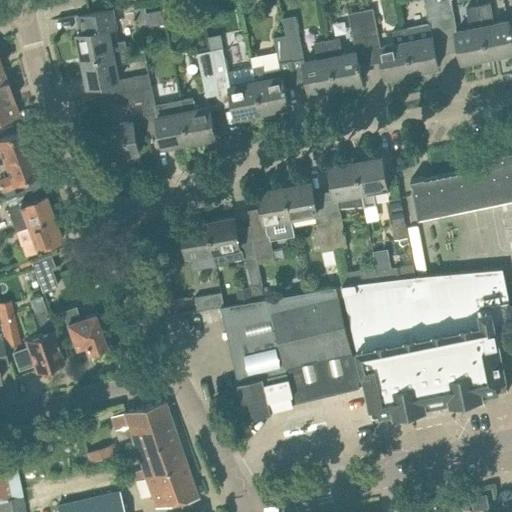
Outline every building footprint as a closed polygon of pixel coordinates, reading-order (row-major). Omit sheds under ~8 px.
[(444,35),(437,0),(425,0),(430,23),(403,28),(412,71),(439,66),(433,37),(444,35)] [(437,0),(444,35),(445,34),(444,29),(457,27),(451,0),(437,0)] [(511,37),(511,32),(511,31),(511,27),(510,27),(509,20),(494,23),(490,2),(479,5),(481,15),(489,56),(500,53),(500,58),(511,55),(511,37)] [(489,56),(481,15),(479,5),(467,7),(471,28),(457,30),(463,61),(464,61),(465,65),(478,62),(478,58),(489,56)] [(112,41),(109,28),(115,27),(111,7),(79,14),(82,32),(78,33),(83,58),(114,52),(128,50),(126,39),(112,41)] [(378,33),(373,8),(360,10),(366,35),(378,33)] [(367,44),(366,35),(360,10),(348,12),(355,47),(367,44)] [(302,49),(295,15),(283,17),(286,34),(291,60),(292,61),(304,58),(302,49)] [(412,71),(403,28),(394,30),(396,43),(380,46),(386,76),(412,71)] [(291,60),(286,34),(274,36),(279,62),(291,60)] [(220,35),(208,37),(211,51),(223,49),(220,35)] [(359,62),(357,50),(343,53),(339,37),(326,39),(330,56),(336,86),(363,81),(360,66),(362,65),(361,61),(359,62)] [(336,86),(330,56),(326,39),(314,42),(317,58),(304,61),(311,92),(336,86)] [(223,49),(211,51),(218,85),(230,83),(223,49)] [(119,79),(116,63),(130,61),(128,50),(114,52),(83,58),(89,86),(119,79)] [(219,91),(218,85),(211,51),(198,54),(206,94),(219,91)] [(0,93),(11,90),(7,80),(6,81),(1,67),(3,67),(2,66),(0,66),(0,93)] [(264,66),(252,68),(255,82),(261,111),(289,105),(285,88),(287,87),(286,83),(284,84),(281,67),(265,70),(264,66)] [(151,86),(148,73),(123,78),(126,90),(139,88),(151,86)] [(261,111),(255,82),(231,87),(237,116),(238,116),(239,121),(252,118),(251,113),(261,111)] [(189,141),(183,111),(181,99),(168,101),(171,113),(157,116),(152,85),(151,86),(139,88),(142,100),(149,135),(161,133),(163,146),(189,141)] [(142,100),(139,88),(126,90),(113,92),(115,105),(142,100)] [(0,121),(18,115),(13,100),(14,99),(11,90),(0,93),(0,121)] [(216,136),(212,116),(210,105),(196,108),(193,96),(181,99),(183,111),(189,141),(216,136)] [(140,150),(136,131),(134,120),(107,125),(113,156),(140,150)] [(30,153),(21,130),(0,137),(0,150),(4,162),(30,153)] [(419,217),(511,197),(511,149),(488,154),(490,164),(426,177),(426,175),(411,178),(419,217)] [(38,175),(30,153),(4,162),(10,176),(0,179),(0,186),(1,191),(14,186),(14,184),(38,175)] [(388,186),(386,176),(382,156),(356,161),(362,191),(364,202),(364,206),(376,204),(373,188),(388,186)] [(364,202),(362,191),(356,161),(330,166),(335,196),(338,195),(340,206),(364,202)] [(317,211),(312,181),(286,186),(291,216),(317,211)] [(12,205),(7,207),(11,217),(16,230),(28,226),(53,216),(45,194),(44,194),(40,184),(25,190),(29,200),(23,202),(23,201),(12,205)] [(291,216),(286,186),(259,191),(267,230),(282,227),(283,236),(295,234),(291,216)] [(405,223),(400,195),(388,197),(393,225),(405,223)] [(348,244),(341,210),(328,213),(330,221),(335,247),(348,244)] [(28,226),(16,230),(21,243),(25,254),(29,253),(41,248),(40,247),(62,239),(53,216),(28,226)] [(240,247),(238,236),(235,216),(208,221),(214,252),(216,265),(229,263),(226,249),(240,247)] [(214,252),(208,221),(182,226),(188,256),(214,252)] [(335,247),(330,221),(318,223),(323,249),(335,247)] [(405,225),(392,227),(395,241),(408,239),(405,225)] [(275,258),(270,232),(253,236),(257,254),(258,261),(275,258)] [(262,281),(258,261),(257,254),(244,257),(249,283),(262,281)] [(388,269),(376,271),(378,279),(414,275),(412,264),(390,268),(388,269)] [(51,267),(36,273),(42,291),(57,285),(51,267)] [(376,267),(341,274),(343,284),(378,279),(376,271),(376,267)] [(509,389),(496,322),(511,318),(511,309),(503,267),(416,275),(414,275),(378,279),(343,284),(373,416),(395,412),(395,413),(427,407),(427,405),(451,401),(451,402),(484,395),(484,394),(509,389)] [(360,386),(337,285),(252,300),(238,302),(224,305),(222,305),(239,381),(264,375),(272,407),(360,386)] [(249,288),(236,290),(238,302),(252,300),(249,288)] [(224,305),(221,290),(196,296),(198,309),(222,305),(224,305)] [(29,347),(14,353),(19,368),(34,362),(38,371),(40,370),(43,373),(52,370),(52,366),(62,362),(55,343),(58,342),(54,330),(40,295),(29,299),(42,333),(26,339),(29,347)] [(11,307),(0,309),(0,310),(7,345),(19,343),(11,307)] [(105,346),(97,325),(101,324),(97,312),(79,319),(75,307),(63,311),(76,347),(84,344),(88,353),(91,351),(94,355),(104,351),(104,347),(105,346)] [(264,375),(239,381),(247,417),(273,411),(272,407),(264,375)] [(186,461),(164,399),(123,410),(123,411),(112,415),(116,428),(127,424),(145,474),(161,471),(161,469),(166,468),(165,466),(186,461)] [(23,431),(0,437),(4,450),(27,444),(23,431)] [(198,496),(186,461),(165,466),(166,468),(161,469),(161,471),(145,474),(156,506),(198,496)] [(511,511),(511,491),(509,490),(505,490),(501,492),(499,495),(498,500),(500,511),(511,511)] [(124,511),(119,491),(58,506),(59,511),(124,511)] [(487,493),(472,496),(474,510),(489,507),(487,493)]
